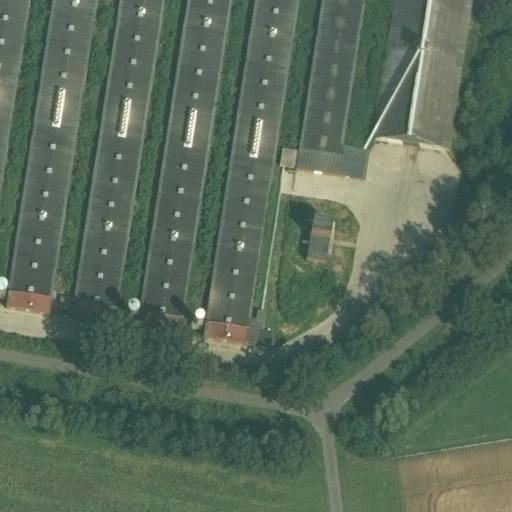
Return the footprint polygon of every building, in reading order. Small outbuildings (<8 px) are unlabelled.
[(121,0),(72,321),(114,328),(164,0),(187,0),(137,332),(180,339),(231,0),(255,0),(203,342),(268,352),(271,336),(262,335),(264,325),(249,322),(298,0),(322,0),(298,156),(281,153),(279,169),(295,172),(295,174),(338,180),(338,179),(365,183),(369,154),(343,150),(365,0),(0,0),(0,189),(29,0),(52,0),(5,312),(47,318),(96,0),(121,0)] [(397,0),(376,143),(447,154),(470,0),(397,0)] [(330,228),(311,225),(305,264),(324,267),(330,228)] [(68,303),(65,302),(64,303),(62,304),(61,305),(60,307),(61,310),(63,312),(66,313),(68,312),(69,310),(70,310),(70,308),(71,307),(70,306),(70,304),(69,303),(68,303)] [(131,313),(129,313),(128,314),(127,315),(126,318),(127,320),(127,321),(128,322),(130,323),(131,323),(133,323),(134,322),(135,320),(136,318),(136,316),(135,315),(134,314),(133,313),(131,313)] [(200,323),(197,322),(194,324),(193,325),(192,326),(192,328),(193,331),(194,332),(197,333),(199,332),(200,331),(201,330),(202,329),(202,328),(202,326),(201,325),(200,323)]
